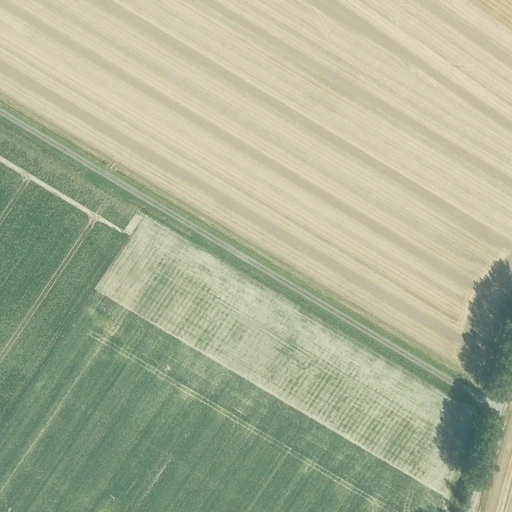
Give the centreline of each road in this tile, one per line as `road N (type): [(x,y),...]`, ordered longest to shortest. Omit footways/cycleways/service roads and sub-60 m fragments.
road 1 (track): [(0,112),(500,407)]
road 2 (unclassified): [(470,511),(511,364)]
